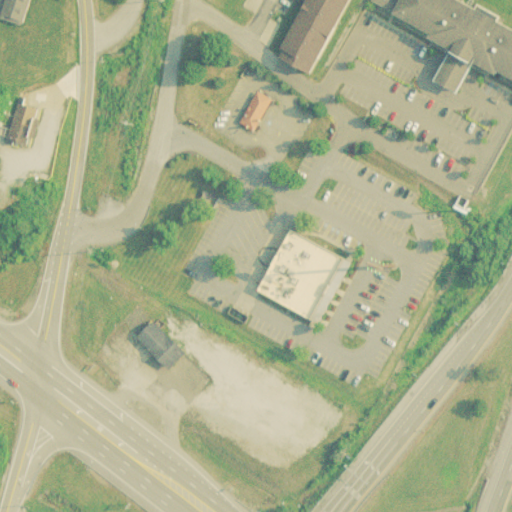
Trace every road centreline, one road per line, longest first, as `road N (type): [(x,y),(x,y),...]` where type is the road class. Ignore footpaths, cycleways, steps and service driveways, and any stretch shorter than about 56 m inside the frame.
road 1 (tertiary): [(33,367),(71,224),(88,53),(80,0)]
road 2 (motorway): [(511,276),(479,337),(338,511)]
road 3 (residential): [(122,227),(163,140),(177,0)]
road 4 (primary): [(213,511),(33,367)]
road 5 (residential): [(5,511),(33,367)]
